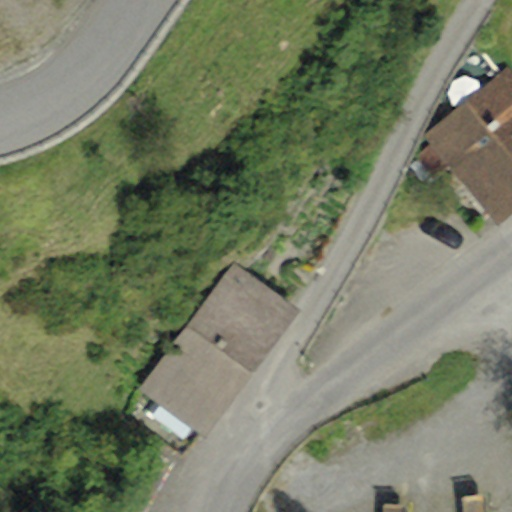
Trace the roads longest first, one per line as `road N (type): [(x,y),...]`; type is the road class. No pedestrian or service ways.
road 1 (residential): [(221,511),(244,464),(274,431),(511,255)]
road 2 (residential): [(0,126),(69,99),(141,0)]
